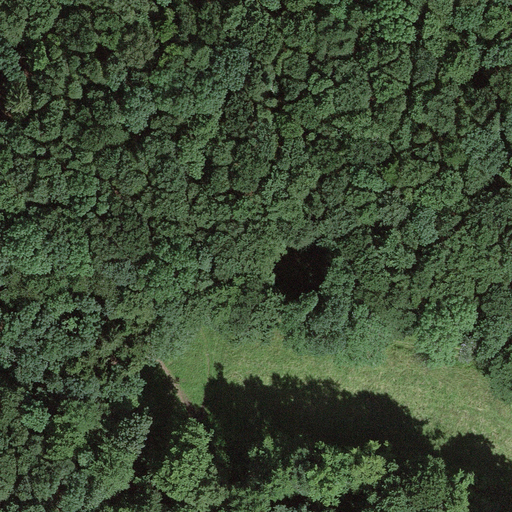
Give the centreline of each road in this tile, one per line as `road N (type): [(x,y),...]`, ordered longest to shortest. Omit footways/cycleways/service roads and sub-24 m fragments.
road 1 (track): [(511,359),(171,292)]
road 2 (track): [(0,271),(171,292)]
